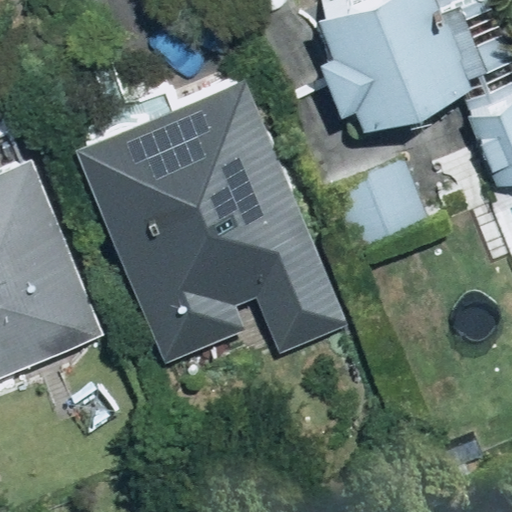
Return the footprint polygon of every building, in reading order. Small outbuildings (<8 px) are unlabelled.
[(321,80),(347,138),(499,69),(468,0),(284,0),(297,28),(278,37),(301,89),(321,80)] [(72,112),(167,347),(251,313),(240,285),(257,278),(281,338),(351,309),(243,43),(72,112)] [(511,75),(469,92),(500,174),(511,169),(511,75)] [(29,129),(18,134),(8,109),(0,112),(0,366),(109,320),(29,129)] [(406,130),(328,164),(363,245),(441,211),(406,130)]
